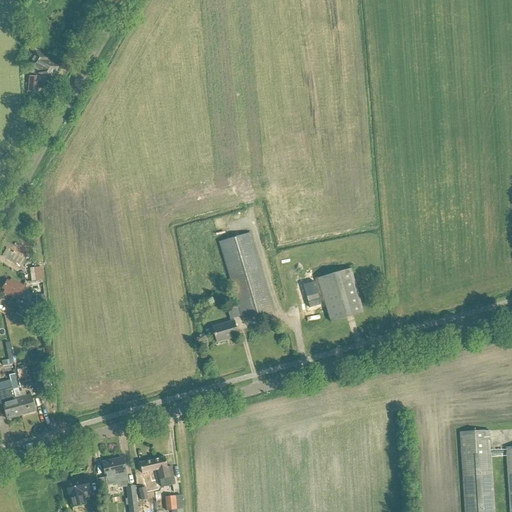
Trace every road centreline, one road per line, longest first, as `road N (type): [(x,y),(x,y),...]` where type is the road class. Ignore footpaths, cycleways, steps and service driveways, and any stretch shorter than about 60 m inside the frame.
road 1 (tertiary): [(0,463),(511,315)]
road 2 (tertiary): [(0,210),(116,0)]
